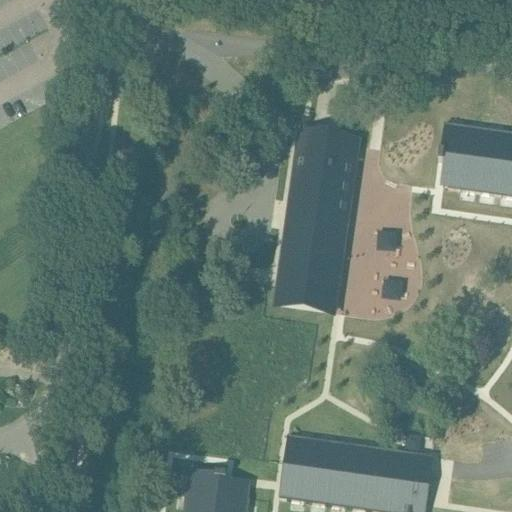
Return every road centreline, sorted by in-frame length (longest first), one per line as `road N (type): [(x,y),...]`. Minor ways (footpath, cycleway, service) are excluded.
road 1 (unclassified): [(39,511),(106,0)]
road 2 (unknown): [(350,359),(404,511)]
